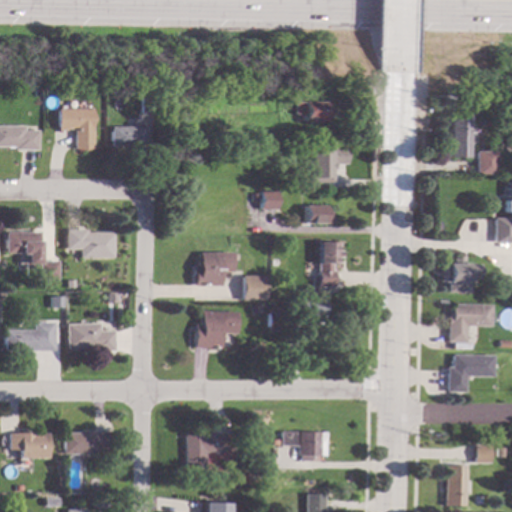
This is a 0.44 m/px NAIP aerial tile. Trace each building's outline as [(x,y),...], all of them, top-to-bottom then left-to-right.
[(152,114),(137,114),(136,96),(152,96),(152,114)] [(325,120),(301,121),(301,114),(292,114),(292,101),(325,101),(325,120)] [(88,123),(89,123),(89,149),(70,149),(70,129),(63,129),(63,131),(54,131),(54,109),(88,108),(88,123)] [(468,118),(467,158),(447,157),(448,117),(468,118)] [(20,130),(33,130),(33,150),(10,150),(10,147),(0,147),(0,126),(20,126),(20,130)] [(141,147),(108,148),(107,126),(140,126),(141,147)] [(322,162),(324,162),(324,178),(305,178),(305,151),(322,151),(322,162)] [(492,172),(472,172),(472,152),(492,151),(492,172)] [(511,239),(509,239),(509,242),(490,241),(490,218),(507,218),(510,212),(500,212),(500,199),(508,199),(509,182),(511,182),(511,239)] [(273,209),(256,209),(256,190),(273,190),(273,209)] [(326,224),(300,224),(300,205),(326,205),(326,224)] [(84,232),(110,232),(110,258),(76,258),(76,249),(63,250),(62,230),(84,229),(84,232)] [(38,261),(56,261),(56,280),(38,280),(37,269),(23,269),(23,264),(17,264),(17,253),(4,254),(4,232),(38,231),(38,261)] [(335,250),(338,250),(338,256),(336,256),(336,264),(329,264),(329,271),(331,270),(331,287),(314,287),(314,242),(335,241),(335,250)] [(228,273),(217,273),(217,286),(190,286),(190,265),(195,265),(195,252),(228,252),(228,273)] [(462,264),(465,264),(465,292),(443,292),(443,282),(440,282),(439,263),(450,263),(450,258),(461,258),(462,264)] [(261,300),(237,300),(237,276),(260,276),(261,300)] [(73,288),(64,288),(64,280),(72,280),(73,288)] [(113,303),(104,303),(104,294),(113,294),(113,303)] [(320,318),(293,318),(293,306),(290,306),(290,301),(319,301),(320,318)] [(488,326),(461,326),(461,342),(443,342),(443,316),(447,316),(447,305),(487,305),(488,326)] [(232,334),(216,334),(216,348),(190,349),(190,325),(196,325),(196,313),(231,312),(232,334)] [(283,331),(264,331),(264,313),(283,313),(283,331)] [(52,351),(2,351),(2,330),(31,330),(30,322),(52,322),(52,351)] [(97,330),(111,330),(111,352),(91,352),(91,349),(64,349),(64,323),(97,323),(97,330)] [(488,376),(460,376),(460,392),(441,392),(441,367),(446,367),(446,356),(488,355),(488,376)] [(109,451),(93,452),(93,454),(59,454),(59,433),(75,433),(75,432),(109,431),(109,451)] [(321,456),(307,456),(307,461),(296,461),(296,456),(293,456),(293,446),(270,446),(270,439),(277,439),(277,431),(321,431),(321,456)] [(44,459),(15,459),(15,451),(6,451),(5,433),(44,432),(44,459)] [(221,452),(200,452),(201,471),(181,471),(180,435),(221,435),(221,452)] [(485,464),(468,464),(468,444),(485,444),(485,464)] [(499,458),(492,458),(491,447),(499,447),(499,458)] [(459,506),(440,506),(439,465),(459,465),(459,506)] [(255,483),(243,483),(243,474),(255,474),(255,483)] [(319,511),(300,511),(300,493),(319,493),(319,511)] [(55,506),(39,506),(39,497),(55,497),(55,506)] [(103,507),(88,507),(88,498),(103,498),(103,507)] [(223,511),(199,511),(199,503),(223,502),(223,511)]
